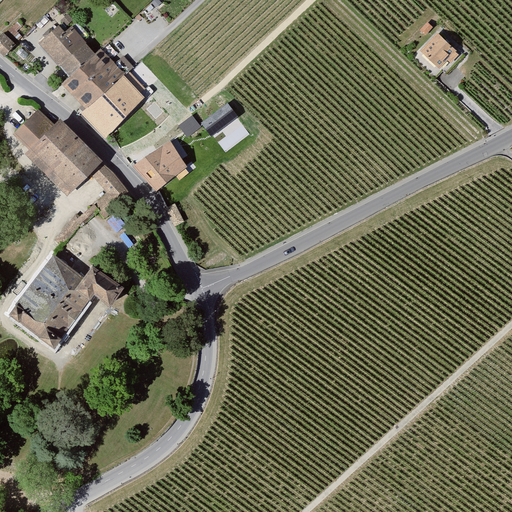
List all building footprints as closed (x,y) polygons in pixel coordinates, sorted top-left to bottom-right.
[(68,32),(62,26),(41,44),(61,66),(63,65),(87,44),(73,28),(68,32)] [(0,52),(2,55),(14,44),(1,31),(0,32),(0,52)] [(461,51),(439,32),(423,50),(444,69),(461,51)] [(96,55),(87,44),(63,65),(73,76),(96,55)] [(103,50),(96,55),(73,76),(65,83),(88,109),(126,76),(103,50)] [(137,63),(145,75),(155,68),(147,56),(137,63)] [(147,100),(126,76),(88,109),(83,113),(104,137),(147,100)] [(232,102),(204,121),(214,136),(242,116),(232,102)] [(38,109),(15,134),(31,150),(28,153),(71,194),(90,175),(103,163),(61,122),(58,129),(38,109)] [(194,166),(174,139),(138,165),(158,192),(194,166)] [(132,195),(103,163),(90,175),(119,207),(132,195)] [(96,207),(76,221),(82,225),(100,213),(96,207)] [(76,221),(72,218),(55,240),(65,247),(82,225),(76,221)] [(58,259),(16,318),(62,351),(68,343),(66,341),(94,302),(97,303),(101,298),(118,310),(131,291),(100,270),(91,282),(58,259)]
